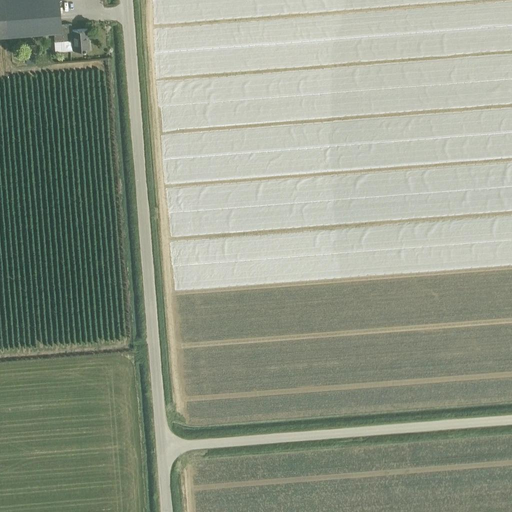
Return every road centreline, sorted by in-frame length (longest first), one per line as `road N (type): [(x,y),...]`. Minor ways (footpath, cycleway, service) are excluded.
road 1 (unclassified): [(161,447),(126,0)]
road 2 (unclassified): [(161,447),(511,420)]
